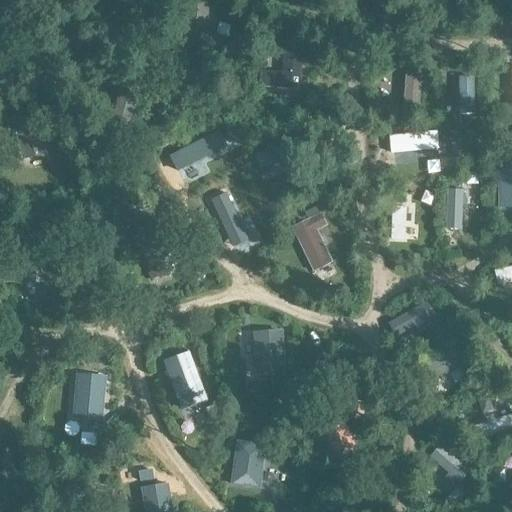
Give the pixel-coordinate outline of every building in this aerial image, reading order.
[(176,27),(175,41),(205,44),(208,0),(187,0),(184,28),(176,27)] [(301,52),(285,51),(282,51),(282,72),(260,72),(259,88),(300,90),(302,52),(301,52)] [(419,113),(422,74),(405,73),(403,112),(419,113)] [(458,77),(458,102),(455,102),(455,111),(458,111),(458,115),(474,114),(473,77),(458,77)] [(122,85),(110,122),(150,134),(154,119),(133,112),(140,90),(122,85)] [(386,106),(386,115),(399,115),(399,106),(386,106)] [(6,117),(9,132),(15,130),(22,161),(47,155),(37,110),(6,117)] [(466,117),(466,130),(475,130),(476,117),(466,117)] [(451,144),(450,132),(441,132),(443,145),(451,144)] [(437,140),(396,137),(395,149),(436,152),(437,140)] [(511,198),(511,177),(511,169),(510,163),(496,164),(498,199),(511,198)] [(452,176),(452,185),(463,185),(463,176),(452,176)] [(458,196),(445,196),(444,232),(457,232),(458,196)] [(403,211),(389,211),(387,244),(401,245),(403,211)] [(320,214),(291,228),(312,273),(333,264),(317,231),(326,227),(320,214)] [(139,234),(134,236),(144,264),(151,281),(168,274),(161,257),(158,250),(171,245),(164,224),(157,227),(139,234)] [(27,248),(25,283),(45,284),(48,248),(40,248),(41,241),(27,241),(27,248)] [(511,270),(491,275),(494,289),(511,285),(511,270)] [(419,313),(394,330),(402,341),(427,324),(419,313)] [(282,331),(255,333),(257,377),(287,376),(282,331)] [(464,345),(421,369),(429,383),(440,376),(446,373),(471,359),(464,345)] [(189,353),(164,363),(181,410),(208,401),(189,353)] [(77,375),(73,420),(103,422),(107,378),(77,375)] [(259,382),(246,382),(247,392),(260,391),(259,382)] [(350,415),(343,398),(313,411),(332,457),(356,447),(343,418),(350,415)] [(511,414),(495,420),(493,415),(485,418),(487,422),(473,427),(478,441),(511,429),(511,414)] [(458,431),(468,429),(466,422),(456,425),(458,431)] [(271,430),(269,443),(279,444),(281,431),(271,430)] [(81,434),(80,445),(96,446),(97,435),(81,434)] [(237,441),(231,485),(260,489),(267,445),(237,441)] [(428,454),(447,473),(445,476),(448,479),(451,476),(456,481),(465,471),(438,444),(428,454)] [(21,497),(34,484),(11,462),(0,473),(0,477),(4,482),(0,486),(0,511),(18,495),(21,497)] [(152,470),(138,472),(140,483),(154,480),(152,470)] [(504,471),(492,471),(492,485),(505,485),(504,471)] [(472,478),(464,486),(470,492),(478,484),(472,478)] [(173,511),(169,484),(141,489),(144,511),(173,511)] [(511,498),(506,491),(498,496),(506,507),(511,502),(511,498)]
